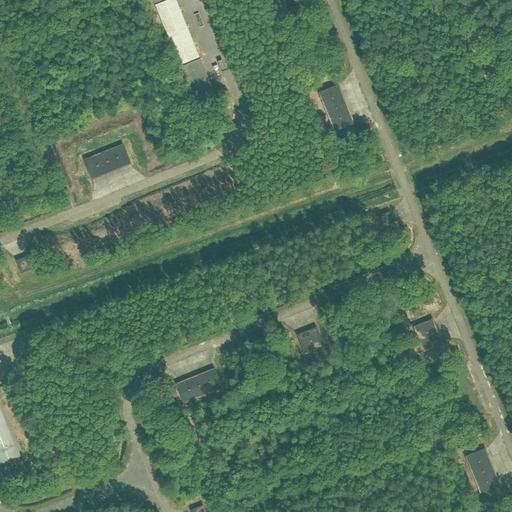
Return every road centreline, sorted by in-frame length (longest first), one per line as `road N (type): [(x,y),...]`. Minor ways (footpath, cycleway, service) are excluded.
road 1 (unknown): [(146,470),(125,398),(144,370),(431,255)]
road 2 (unknown): [(202,0),(241,101),(237,134),(208,156),(0,239)]
road 3 (unknown): [(431,255),(330,0)]
road 4 (unknown): [(431,255),(511,446)]
